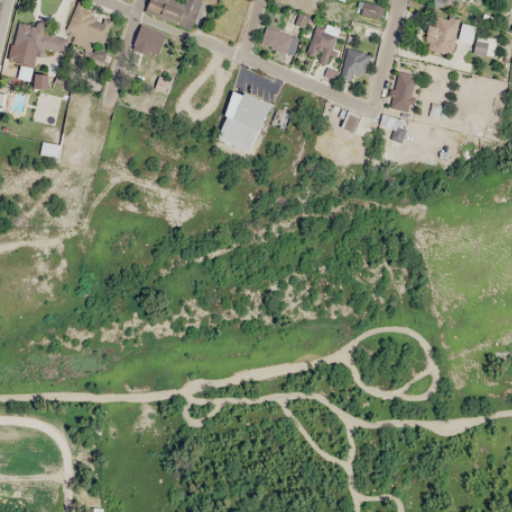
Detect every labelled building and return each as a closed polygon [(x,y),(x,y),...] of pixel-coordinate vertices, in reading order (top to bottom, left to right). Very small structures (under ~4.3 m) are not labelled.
[(149,0),(147,8),(192,23),(199,0),(149,0)] [(451,51),(451,19),(426,19),(426,51),(451,51)] [(469,44),(473,26),(460,24),(456,41),(469,44)] [(130,46),(152,57),(163,36),(141,25),(130,46)] [(259,44),(291,55),(297,38),(265,26),(259,44)] [(484,54),(484,42),(473,42),(473,54),(484,54)] [(371,67),(356,44),(338,56),(345,66),(335,72),(344,85),(371,67)] [(42,89),(45,77),(36,75),(33,86),(42,89)] [(263,98),(233,94),(229,124),(259,128),(263,98)] [(35,122),(52,121),(51,96),(34,96),(35,122)] [(357,117),(345,112),(339,128),(352,132),(357,117)] [(378,124),(394,130),(397,120),(381,114),(378,124)] [(39,156),(58,156),(58,143),(39,143),(39,156)]
